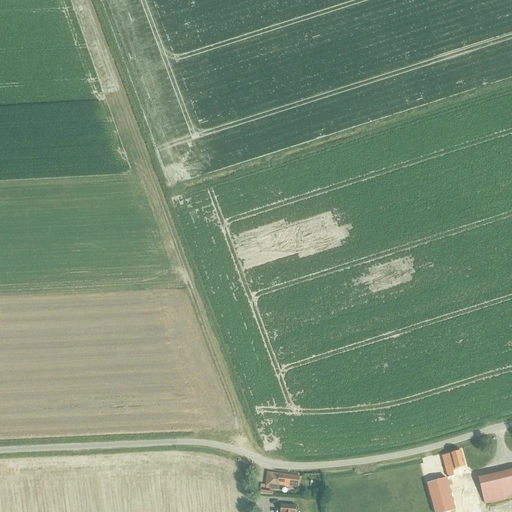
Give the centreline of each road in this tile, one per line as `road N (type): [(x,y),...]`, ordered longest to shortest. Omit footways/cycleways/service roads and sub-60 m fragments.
road 1 (unclassified): [(0,450),(198,442),(296,466),(381,458),(511,423)]
road 2 (track): [(249,456),(90,0)]
